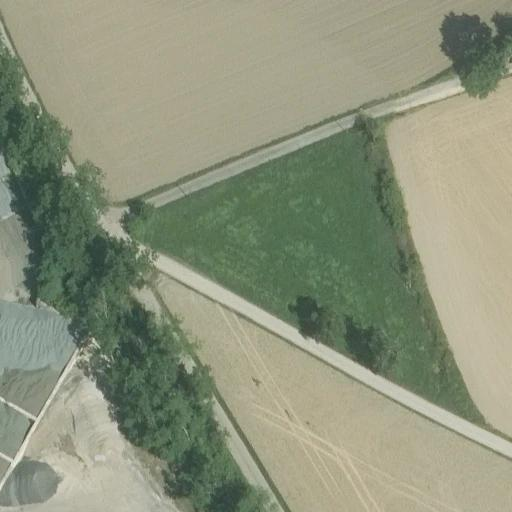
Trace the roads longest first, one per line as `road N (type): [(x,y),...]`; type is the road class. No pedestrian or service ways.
road 1 (unclassified): [(275,511),(66,168),(0,38)]
road 2 (track): [(511,452),(154,259),(116,247)]
